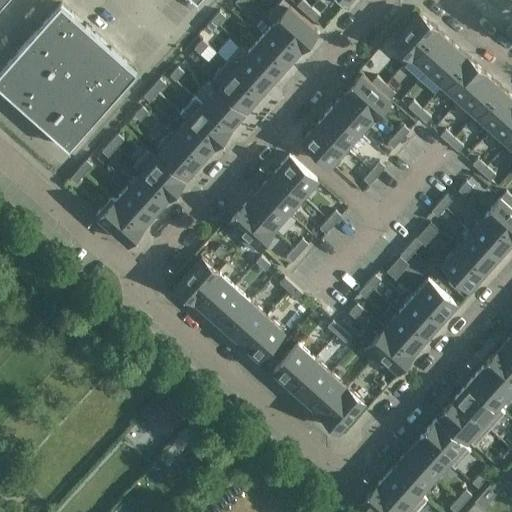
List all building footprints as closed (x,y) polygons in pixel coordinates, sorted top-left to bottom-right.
[(306,12),(311,6),(303,0),(300,0),(297,4),(306,12)] [(61,3),(0,71),(0,85),(69,147),(137,71),(61,3)] [(316,30),(288,5),(274,21),(302,46),(316,30)] [(315,20),(320,14),(311,6),(306,12),(315,20)] [(225,16),(219,10),(211,19),(217,24),(225,16)] [(395,40),(411,55),(436,27),(420,13),(395,40)] [(217,24),(211,19),(203,28),(209,33),(217,24)] [(288,61),(302,46),(274,21),(261,36),(288,61)] [(452,41),(436,27),(411,55),(427,69),(452,41)] [(288,61),(261,36),(247,51),(275,76),(288,61)] [(208,44),(202,38),(194,47),(200,53),(208,44)] [(452,41),(427,69),(443,84),(468,56),(452,41)] [(261,91),(275,76),(247,51),(233,66),(261,91)] [(484,70),(468,56),(443,84),(459,98),(484,70)] [(183,71),(177,66),(169,75),(175,80),(183,71)] [(220,82),(247,106),(261,91),(233,66),(220,82)] [(484,70),(459,98),(475,112),(500,85),(484,70)] [(372,81),(362,72),(347,89),(374,114),(389,97),(380,89),(372,81)] [(380,89),(386,83),(377,75),(372,81),(380,89)] [(165,82),(159,77),(151,86),(157,91),(165,82)] [(389,97),(394,91),(386,83),(380,89),(389,97)] [(511,103),(511,95),(500,85),(475,112),(492,127),(511,103)] [(157,91),(151,86),(144,95),(149,100),(157,91)] [(201,103),(229,128),(242,112),(214,87),(201,103)] [(332,105),(360,130),(374,114),(347,89),(332,105)] [(417,113),(422,107),(413,100),(408,106),(417,113)] [(229,128),(201,103),(187,118),(215,143),(229,128)] [(511,103),(492,127),(508,141),(511,136),(511,103)] [(148,110),(142,105),(134,114),(140,119),(148,110)] [(360,130),(332,105),(318,121),(345,146),(360,130)] [(425,121),(431,115),(422,107),(417,113),(425,121)] [(201,158),(215,143),(187,118),(174,133),(201,158)] [(303,137),(331,162),(345,146),(318,121),(303,137)] [(409,129),(403,124),(395,133),(401,138),(409,129)] [(449,142),(454,136),(445,128),(440,134),(449,142)] [(124,138),(118,133),(110,142),(116,147),(124,138)] [(160,148),(188,173),(201,158),(174,133),(160,148)] [(401,138),(395,133),(388,142),(393,147),(401,138)] [(458,150),(463,144),(454,136),(449,142),(458,150)] [(116,147),(110,142),(102,150),(108,156),(116,147)] [(274,170),(302,195),(317,178),(289,153),(274,170)] [(183,178),(155,154),(141,170),(169,194),(183,178)] [(481,171),(486,165),(477,157),(472,163),(481,171)] [(92,164),(86,159),(78,168),(84,173),(92,164)] [(385,166),(379,160),(371,169),(377,174),(385,166)] [(490,179),(495,173),(486,165),(481,171),(490,179)] [(84,173),(78,168),(70,177),(76,182),(84,173)] [(377,174),(371,169),(363,178),(369,183),(377,174)] [(155,210),(169,194),(141,170),(128,185),(155,210)] [(302,195),(274,170),(260,186),(287,211),(302,195)] [(472,185),(466,180),(458,189),(464,194),(472,185)] [(155,210),(128,185),(114,200),(142,225),(155,210)] [(245,202),(273,227),(287,211),(260,186),(245,202)] [(509,204),(511,201),(511,196),(506,190),(500,196),(509,204)] [(453,197),(447,192),(439,201),(445,206),(453,197)] [(511,206),(509,204),(500,196),(485,213),(511,237),(511,206)] [(100,215),(128,240),(142,225),(114,200),(100,215)] [(445,206),(439,201),(431,210),(437,215),(445,206)] [(231,219),(259,243),(273,227),(245,202),(231,219)] [(341,214),(335,209),(327,218),(333,223),(341,214)] [(499,254),(511,238),(511,237),(485,213),(471,229),(499,254)] [(333,223),(327,218),(320,227),(325,232),(333,223)] [(244,242),(249,236),(240,228),(235,234),(244,242)] [(499,254),(471,229),(456,245),(484,270),(499,254)] [(253,250),(258,244),(249,236),(244,242),(253,250)] [(308,243),(302,237),(294,246),(300,252),(308,243)] [(421,242),(415,237),(407,245),(413,251),(421,242)] [(413,251),(407,245),(399,254),(405,260),(413,251)] [(442,261),(470,286),(484,270),(456,245),(442,261)] [(300,252),(294,246),(286,255),(292,260),(300,252)] [(265,269),(270,263),(261,255),(256,261),(265,269)] [(177,284),(193,298),(218,270),(202,256),(177,284)] [(218,270),(193,298),(210,313),(234,285),(218,270)] [(380,278),(374,273),(367,282),(372,287),(380,278)] [(288,290),(293,284),(284,276),(279,282),(288,290)] [(413,294),(440,319),(455,303),(427,278),(413,294)] [(372,287),(367,282),(359,291),(365,296),(372,287)] [(297,298),(302,292),(293,284),(288,290),(297,298)] [(250,299),(234,285),(210,313),(226,327),(250,299)] [(398,310),(426,335),(440,319),(413,294),(398,310)] [(226,327),(242,341),(267,314),(250,299),(226,327)] [(363,307),(357,302),(349,311),(355,316),(363,307)] [(426,335),(398,310),(384,326),(412,351),(426,335)] [(242,341),(258,356),(283,328),(267,314),(242,341)] [(336,333),(342,327),(333,319),(327,325),(336,333)] [(370,343),(397,367),(412,351),(384,326),(370,343)] [(345,341),(350,335),(342,327),(336,333),(345,341)] [(511,332),(498,348),(511,360),(511,332)] [(274,370),(290,385),(315,357),(299,342),(274,370)] [(372,357),(378,351),(369,343),(364,349),(372,357)] [(511,360),(498,348),(483,365),(511,389),(511,388),(511,360)] [(381,365),(387,359),(378,351),(372,357),(381,365)] [(315,357),(290,385),(306,399),(331,371),(315,357)] [(483,365),(469,381),(503,412),(504,411),(497,405),(511,389),(483,365)] [(347,386),(331,371),(306,399),(322,413),(347,386)] [(469,381),(454,397),(489,429),(503,412),(469,381)] [(347,386),(322,413),(339,428),(364,401),(347,386)] [(150,415),(168,432),(187,412),(169,394),(150,415)] [(454,397),(439,414),(474,445),(489,429),(454,397)] [(435,418),(421,435),(456,466),(470,449),(435,418)] [(421,435),(406,451),(434,476),(447,461),(455,467),(456,466),(421,435)] [(511,449),(510,447),(502,456),(508,461),(511,457),(511,449)] [(406,451),(391,467),(426,499),(427,498),(420,491),(434,476),(406,451)] [(391,467),(377,484),(408,511),(414,511),(426,499),(391,467)] [(480,472),(472,481),(478,487),(486,478),(480,472)] [(408,511),(377,484),(362,500),(375,511),(408,511)] [(466,488),(458,497),(464,502),(472,494),(466,488)] [(458,497),(450,506),(455,511),(464,502),(458,497)]
